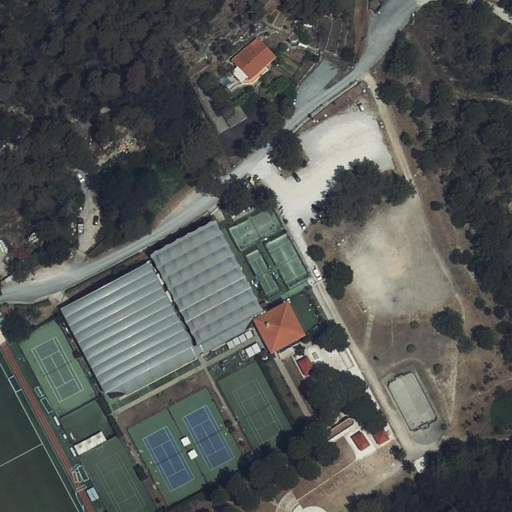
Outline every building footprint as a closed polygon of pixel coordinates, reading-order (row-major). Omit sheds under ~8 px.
[(316,27),(311,24),(304,34),(310,37),(316,27)] [(228,70),(243,91),(261,77),(270,71),(255,50),(228,70)] [(264,82),(261,77),(243,91),(247,95),(264,82)] [(242,133),(235,120),(220,129),(226,141),(242,133)] [(213,220),(153,253),(200,341),(261,309),(213,220)] [(147,261),(61,306),(105,391),(192,345),(147,261)] [(302,344),(308,334),(291,300),(279,305),(254,318),(273,354),(277,352),(280,357),(302,344)] [(352,419),(349,419),(323,436),(327,443),(352,427),(353,426),(354,424),(354,422),(352,419)]
